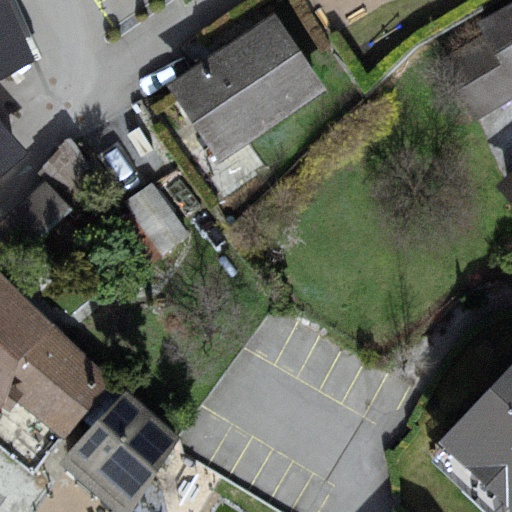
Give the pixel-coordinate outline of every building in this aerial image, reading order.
[(511,103),(511,12),(482,29),(453,86),(476,127),(511,103)] [(276,20),(172,91),(223,173),(323,94),(276,20)] [(0,279),(0,426),(17,403),(78,463),(129,403),(0,279)] [(511,511),(511,390),(450,454),(511,511)] [(78,463),(68,475),(113,511),(146,511),(181,449),(129,403),(78,463)]
